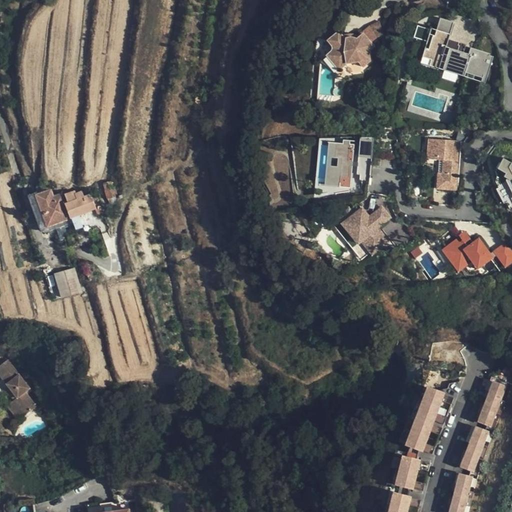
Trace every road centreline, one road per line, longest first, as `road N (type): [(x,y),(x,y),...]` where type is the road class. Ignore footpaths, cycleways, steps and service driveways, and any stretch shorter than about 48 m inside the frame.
road 1 (residential): [(401,200),(407,208),(464,218),(472,208),(471,158),(492,139),(511,135)]
road 2 (residential): [(426,511),(470,378)]
